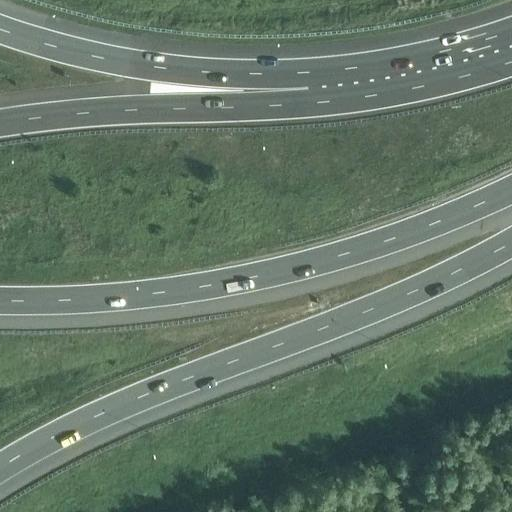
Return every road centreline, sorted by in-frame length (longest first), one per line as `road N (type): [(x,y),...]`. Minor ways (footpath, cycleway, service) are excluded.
road 1 (motorway): [(0,467),(89,419),(397,298),(511,240)]
road 2 (motorway): [(0,300),(115,297),(240,280),(375,244),(511,188)]
road 3 (track): [(511,388),(371,449),(185,511)]
road 4 (motorway): [(301,90),(174,73),(0,30)]
road 5 (motorway): [(301,90),(0,123)]
road 6 (motorway): [(511,46),(301,90)]
